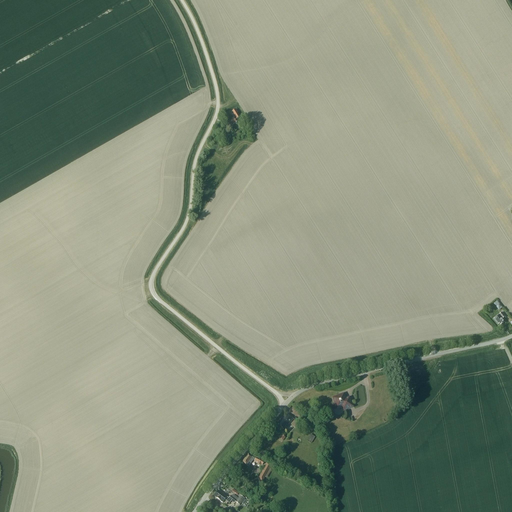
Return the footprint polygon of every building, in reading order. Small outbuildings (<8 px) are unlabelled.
[(229,127),(237,122),(236,120),(240,117),(237,113),(238,113),(236,109),(230,113),(233,117),(230,120),(230,121),(226,123),(229,127)] [(503,308),(498,301),(494,304),(500,310),(503,308)] [(506,317),(502,312),(494,319),(498,325),(500,324),(501,325),(504,323),(503,321),(504,320),(503,319),(506,317)] [(344,394),(333,398),(337,409),(342,407),(343,411),(353,407),(350,398),(346,399),(344,394)] [(279,425),(285,429),(294,419),(287,414),(283,418),(284,419),(282,420),(283,421),(279,425)] [(307,440),(312,443),(316,437),(311,434),(307,440)] [(242,462),(249,467),(254,458),(248,454),(242,462)] [(272,465),(268,462),(258,480),(262,482),(272,465)] [(238,499),(233,496),(232,497),(231,496),(229,499),(218,491),(214,496),(223,503),(225,500),(230,503),(231,501),(235,503),(236,502),(240,505),(245,499),(241,496),(238,499)]
